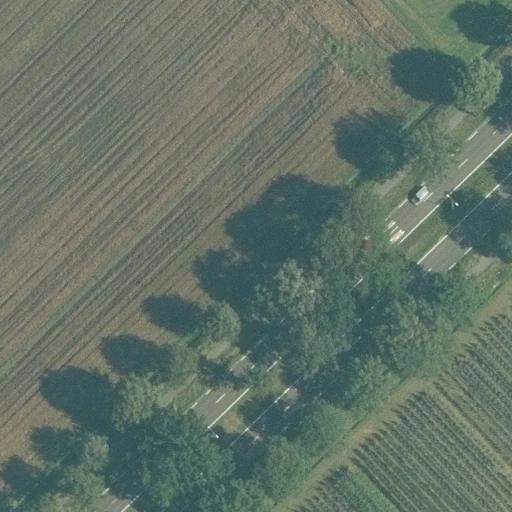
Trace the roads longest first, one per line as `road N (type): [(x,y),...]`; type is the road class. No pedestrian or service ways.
road 1 (primary): [(511,120),(109,511)]
road 2 (primary): [(184,511),(511,193)]
